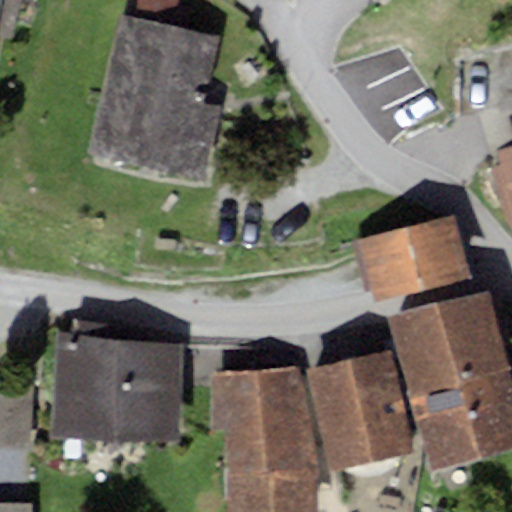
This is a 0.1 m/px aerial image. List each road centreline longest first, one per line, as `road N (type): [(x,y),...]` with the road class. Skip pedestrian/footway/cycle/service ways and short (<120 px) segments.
road 1 (residential): [(0,289),(186,320),(298,324),(511,286)]
road 2 (residential): [(316,0),(313,60),(351,127),(458,209),(511,265)]
